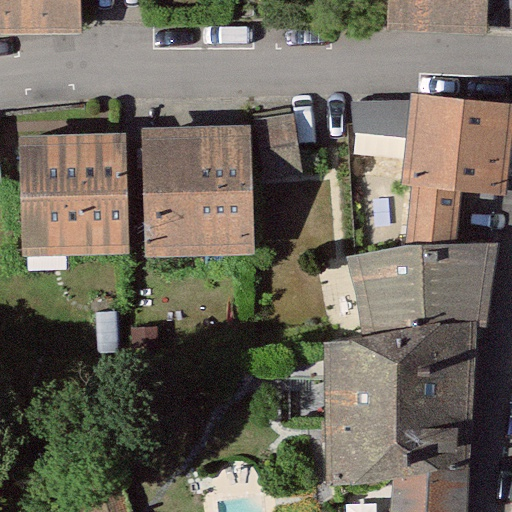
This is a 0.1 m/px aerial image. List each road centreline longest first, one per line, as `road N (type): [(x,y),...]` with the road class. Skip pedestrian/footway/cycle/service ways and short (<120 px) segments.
road 1 (residential): [(0,71),(367,57),(511,62)]
road 2 (residential): [(491,511),(511,333)]
